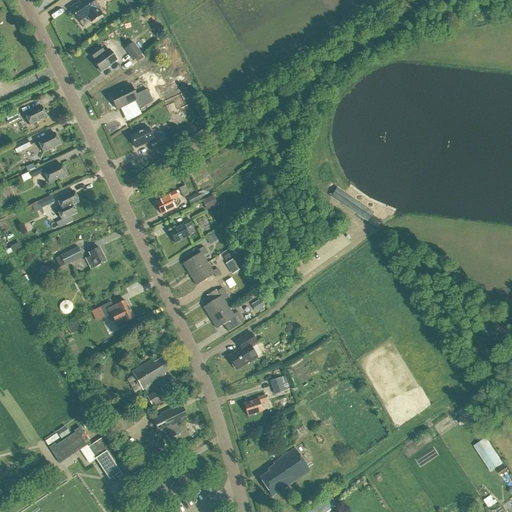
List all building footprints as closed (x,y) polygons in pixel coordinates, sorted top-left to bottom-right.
[(82,0),(70,9),(79,22),(87,16),(91,22),(102,15),(98,9),(99,8),(93,0),(82,0)] [(161,27),(156,20),(149,24),(154,31),(161,27)] [(125,49),(133,60),(141,55),(133,44),(125,49)] [(93,61),(101,72),(117,61),(109,50),(104,53),(99,47),(90,54),(94,60),(93,61)] [(110,96),(117,110),(135,101),(138,109),(153,102),(147,90),(135,96),(130,85),(110,96)] [(41,106),(25,114),(30,125),(47,117),(41,106)] [(6,118),(10,125),(20,120),(17,113),(6,118)] [(121,127),(107,134),(117,154),(130,147),(121,127)] [(130,136),(136,149),(149,143),(153,150),(166,144),(162,137),(154,140),(148,127),(130,136)] [(38,141),(43,152),(60,144),(54,133),(38,141)] [(27,140),(13,146),(17,154),(31,147),(27,140)] [(66,175),(60,164),(44,172),(49,183),(66,175)] [(40,168),(29,173),(31,179),(42,174),(40,168)] [(73,186),(82,182),(79,177),(71,182),(73,186)] [(188,195),(183,186),(178,188),(182,197),(188,195)] [(331,197),(343,205),(349,197),(345,194),(336,188),(331,197)] [(57,211),(62,220),(76,213),(72,205),(79,202),(73,191),(56,199),(61,209),(57,211)] [(175,191),(168,195),(169,196),(155,203),(161,215),(175,208),(171,200),(178,197),(175,191)] [(203,196),(199,191),(194,195),(194,194),(186,200),(190,206),(198,200),(203,196)] [(202,201),(207,211),(217,205),(212,196),(202,201)] [(343,206),(367,223),(373,214),(349,197),(343,206)] [(47,198),(38,202),(41,208),(50,204),(47,198)] [(192,226),(189,220),(182,224),(183,225),(169,232),(175,243),(189,237),(185,229),(192,226)] [(9,247),(12,252),(21,248),(18,242),(9,247)] [(60,256),(65,266),(84,257),(79,247),(60,256)] [(183,264),(190,275),(207,264),(202,256),(207,253),(203,247),(198,250),(200,253),(183,264)] [(86,260),(91,269),(106,262),(99,248),(89,253),(91,258),(86,260)] [(236,257),(226,264),(233,275),(243,268),(236,257)] [(190,275),(196,286),(214,275),(216,278),(221,275),(217,269),(212,272),(207,264),(190,275)] [(40,265),(37,273),(47,277),(50,269),(40,265)] [(231,278),(225,281),(230,289),(236,285),(231,278)] [(203,307),(210,318),(228,307),(223,299),(227,296),(222,288),(216,292),(219,297),(203,307)] [(251,305),(256,312),(259,309),(261,312),(263,310),(262,308),(264,306),(260,299),(251,305)] [(113,307),(111,302),(100,307),(105,317),(111,313),(118,327),(126,323),(125,322),(133,318),(125,301),(113,307)] [(98,304),(88,309),(92,318),(102,314),(98,304)] [(217,329),(223,325),(228,332),(244,322),(237,312),(233,315),(228,307),(210,318),(217,329)] [(303,326),(307,336),(319,331),(315,321),(303,326)] [(69,328),(73,335),(82,329),(78,323),(69,328)] [(240,348),(238,349),(239,350),(228,357),(232,364),(231,365),(234,369),(235,368),(237,370),(249,362),(250,363),(257,358),(250,347),(257,343),(250,332),(236,341),(240,348)] [(161,375),(171,370),(163,358),(154,363),(152,361),(132,373),(143,390),(152,385),(151,383),(162,377),(161,375)] [(281,377),(269,380),(274,394),(285,391),(281,377)] [(146,397),(152,408),(166,399),(159,388),(146,397)] [(262,412),(260,404),(267,401),(265,395),(258,398),(258,399),(243,404),(247,416),(262,412)] [(159,433),(168,429),(171,436),(180,431),(176,425),(181,423),(179,420),(186,417),(182,408),(179,409),(178,406),(160,415),(161,416),(153,420),(159,433)] [(121,414),(118,408),(105,415),(109,421),(121,414)] [(458,416),(462,422),(468,417),(466,414),(464,415),(462,413),(458,416)] [(81,421),(86,429),(97,421),(92,414),(81,421)] [(434,423),(438,429),(450,422),(445,416),(434,423)] [(131,426),(127,419),(120,424),(124,431),(131,426)] [(305,430),(300,422),(293,426),(298,434),(305,430)] [(49,448),(60,464),(91,444),(80,428),(74,431),(75,433),(56,446),(55,444),(49,448)] [(118,470),(125,465),(106,436),(88,448),(109,480),(120,473),(118,470)] [(486,439),(474,447),(491,471),(503,464),(486,439)] [(139,461),(138,461),(144,470),(163,458),(158,449),(145,457),(145,455),(138,459),(139,461)] [(268,472),(259,478),(272,497),(310,471),(294,449),(273,463),(274,465),(267,470),(268,472)] [(506,467),(498,471),(500,476),(508,471),(506,467)] [(328,494),(316,502),(323,511),(335,503),(328,494)]
